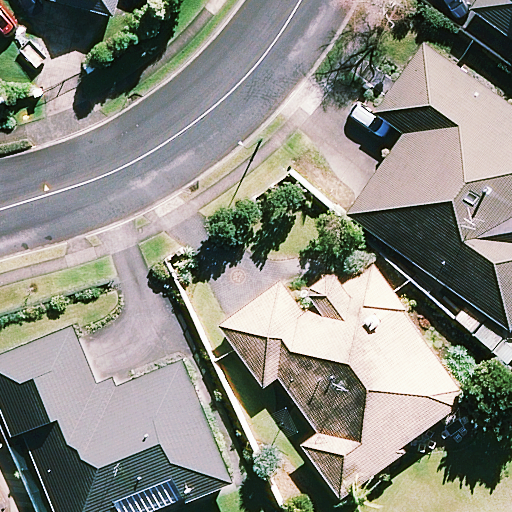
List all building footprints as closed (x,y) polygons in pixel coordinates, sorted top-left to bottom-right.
[(84,0),(120,10),(123,0),(84,0)] [(511,0),(470,0),(511,27),(511,0)] [(511,95),(431,37),(383,104),(412,125),(354,206),(511,320),(511,95)] [(352,276),(341,261),(310,282),(321,298),(308,307),(287,277),(227,318),(269,379),(285,368),(325,427),(309,438),(345,491),(409,447),(404,440),(472,392),(379,258),(352,276)] [(143,511),(236,476),(188,352),(125,377),(121,368),(100,376),(79,320),(0,351),(0,383),(18,429),(29,424),(62,511),(143,511)] [(0,511),(0,508),(8,504),(0,488),(0,511)]
